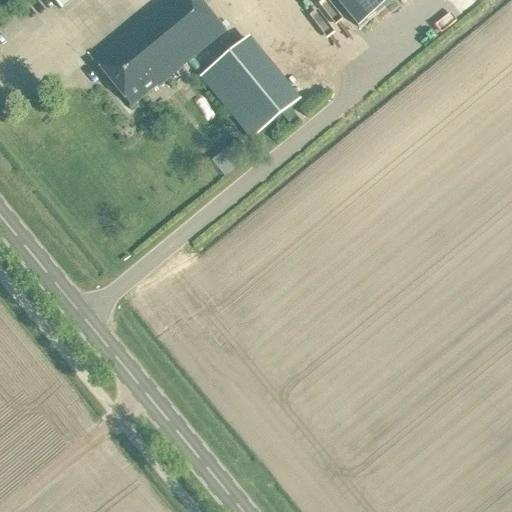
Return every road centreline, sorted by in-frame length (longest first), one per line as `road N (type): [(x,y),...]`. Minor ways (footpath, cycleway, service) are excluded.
road 1 (secondary): [(242,511),(0,217)]
road 2 (track): [(145,394),(5,511)]
